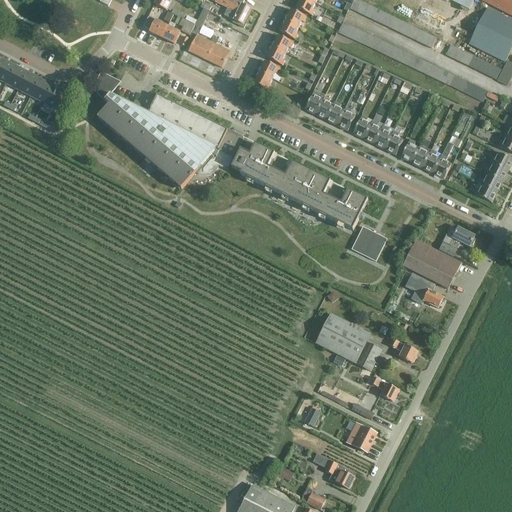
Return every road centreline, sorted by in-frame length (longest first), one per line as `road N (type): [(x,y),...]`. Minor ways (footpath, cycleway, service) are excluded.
road 1 (residential): [(361,511),(503,233)]
road 2 (residential): [(503,233),(231,99)]
road 3 (residential): [(114,40),(78,75),(0,46)]
